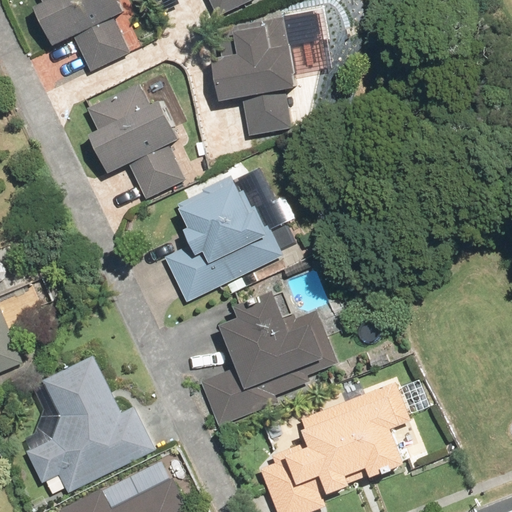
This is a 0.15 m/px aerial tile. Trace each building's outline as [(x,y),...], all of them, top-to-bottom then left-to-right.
[(48,0),(49,0),(44,2),(63,41),(79,33),(96,69),(136,50),(119,15),(132,8),(128,0),(48,0)] [(216,0),(223,15),(254,0),(216,0)] [(298,41),(294,42),(289,15),(222,27),(227,53),(222,53),(229,97),(248,93),(255,134),(298,126),(292,86),(305,84),(298,41)] [(172,143),(188,135),(169,96),(156,103),(145,81),(94,107),(104,128),(99,131),(118,170),(134,162),(152,198),(190,179),(172,143)] [(191,301),(289,254),(266,207),(260,210),(244,178),(240,180),(237,174),(207,188),(208,189),(182,202),(201,241),(169,256),(191,301)] [(342,361),(323,307),(295,317),(284,287),(243,302),(248,314),(230,320),(246,365),(207,379),(223,424),(283,403),(279,393),(315,381),(312,372),(342,361)] [(0,372),(21,363),(0,311),(0,372)] [(73,492),(161,449),(139,405),(127,411),(99,354),(48,379),(66,415),(58,438),(33,450),(48,481),(50,480),(57,494),(71,487),(73,492)] [(417,419),(402,381),(308,417),(317,438),(279,453),(282,461),(267,467),(284,511),(310,511),(333,504),(322,474),(330,471),(337,489),(360,480),(357,471),(377,463),(380,472),(414,460),(401,425),(417,419)] [(196,511),(178,476),(118,507),(108,487),(65,508),(66,511),(196,511)]
